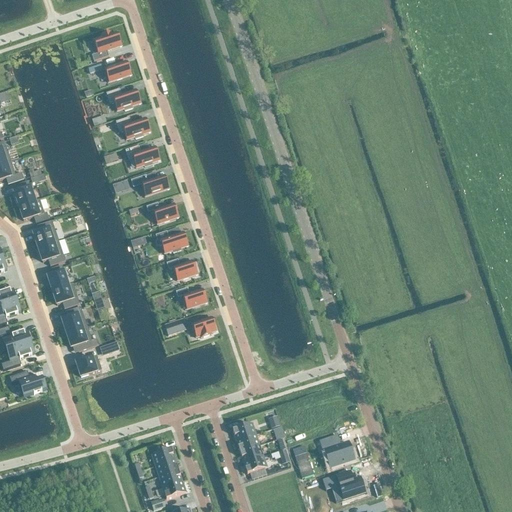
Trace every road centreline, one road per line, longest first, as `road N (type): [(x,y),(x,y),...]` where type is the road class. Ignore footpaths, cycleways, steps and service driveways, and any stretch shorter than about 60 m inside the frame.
road 1 (residential): [(54,24),(127,0),(258,391)]
road 2 (tertiary): [(349,363),(228,0)]
road 3 (residential): [(0,224),(11,235),(82,445)]
road 4 (tertiary): [(398,511),(349,363)]
